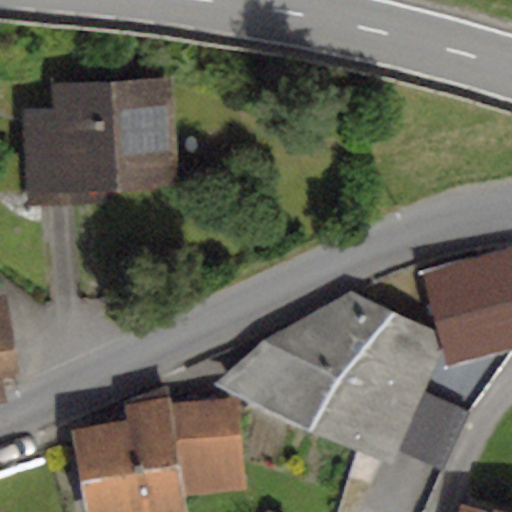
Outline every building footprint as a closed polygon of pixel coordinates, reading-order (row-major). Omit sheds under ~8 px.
[(61,108),(18,110),(24,208),(104,202),(103,189),(178,184),(171,78),(60,85),(61,108)] [(511,245),(421,270),(438,331),(443,349),(448,368),(511,350),(511,245)] [(267,336),(218,383),(390,466),(397,450),(423,392),(443,349),(438,331),(352,289),(267,336)] [(2,296),(0,296),(0,404),(8,403),(3,374),(16,372),(2,296)] [(127,420),(70,429),(86,511),(188,511),(185,496),(246,488),(238,400),(170,405),(167,385),(125,404),(127,420)] [(466,412),(423,392),(397,450),(440,470),(466,412)]
